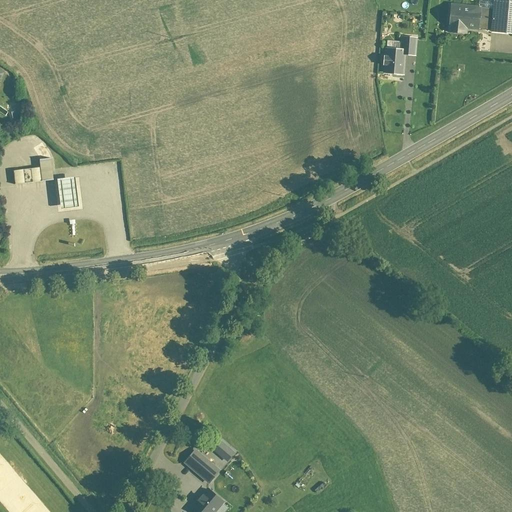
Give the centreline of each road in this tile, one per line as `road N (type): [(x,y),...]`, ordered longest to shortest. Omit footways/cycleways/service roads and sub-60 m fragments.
road 1 (tertiary): [(233,242),(321,204),(511,95)]
road 2 (residential): [(233,242),(230,309),(129,511)]
road 3 (tertiary): [(0,281),(233,242)]
road 4 (residential): [(0,408),(87,511)]
